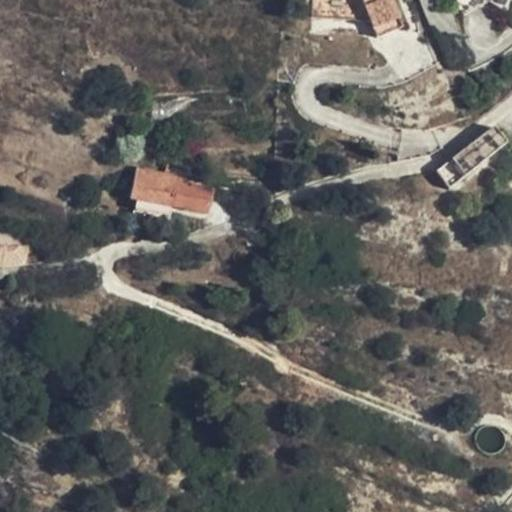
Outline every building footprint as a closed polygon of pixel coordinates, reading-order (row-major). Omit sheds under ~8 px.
[(399,23),(390,0),(312,0),(311,14),(364,18),(370,34),(399,23)] [(446,0),(450,9),(472,0),(446,0)] [(503,147),(489,129),(445,165),(461,182),(503,147)] [(461,182),(445,165),(431,176),(447,194),(461,182)] [(129,198),(136,171),(119,168),(114,195),(129,198)] [(181,181),(136,171),(129,198),(167,206),(178,209),(201,214),(205,195),(180,187),(181,181)] [(395,190),(371,195),(377,216),(400,210),(395,190)] [(178,209),(167,206),(165,219),(176,221),(178,209)] [(9,254),(0,251),(0,274),(22,275),(28,255),(9,254)]
